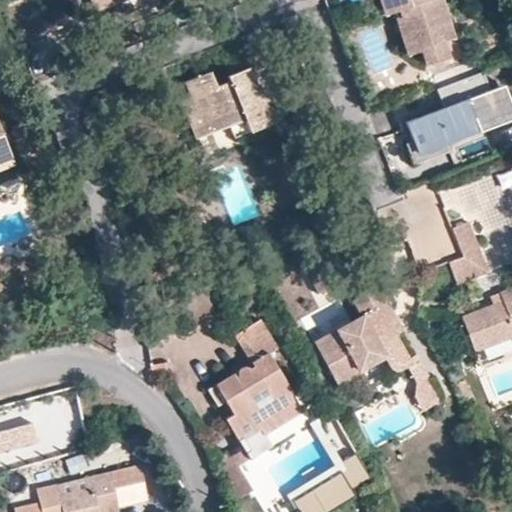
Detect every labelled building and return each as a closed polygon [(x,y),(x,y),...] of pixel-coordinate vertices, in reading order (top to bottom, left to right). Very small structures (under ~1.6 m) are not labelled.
[(117,0),(89,0),(93,10),(117,0)] [(382,0),(388,17),(404,13),(405,21),(399,23),(410,58),(423,54),(428,69),(450,62),(445,46),(454,43),(442,3),(439,3),(437,0),(382,0)] [(234,84),(241,81),(247,96),(254,94),(245,72),(232,77),(234,84)] [(496,107),(483,73),(438,90),(445,109),(407,123),(414,142),(406,146),(414,166),(450,152),(445,141),(479,128),(474,116),(496,107)] [(234,84),(214,92),(209,76),(183,85),(188,101),(179,105),(195,143),(241,125),(246,136),(273,126),(260,92),(254,94),(247,96),(241,81),(234,84)] [(195,143),(199,155),(246,136),(241,125),(195,143)] [(0,137),(0,166),(10,163),(0,137)] [(0,184),(16,178),(10,163),(0,166),(0,184)] [(460,255),(449,259),(457,278),(485,266),(467,221),(449,228),(460,255)] [(511,325),(511,284),(497,291),(500,298),(459,315),(472,343),(511,325)] [(364,322),(354,327),(315,348),(340,394),(364,382),(361,376),(385,364),(389,369),(394,371),(398,371),(409,365),(396,341),(388,325),(397,321),(381,292),(356,306),(364,322)] [(105,327),(103,315),(85,319),(87,330),(105,327)] [(396,341),(405,337),(397,321),(388,325),(396,341)] [(249,364),(252,370),(246,373),(244,371),(240,370),(238,371),(236,373),(236,378),(234,379),(231,375),(206,389),(216,408),(222,405),(228,417),(223,421),(235,442),(258,431),(261,437),(300,415),(297,409),(300,406),(296,398),(292,400),(274,368),(268,357),(277,352),(261,322),(234,337),(249,364)] [(246,373),(252,370),(249,364),(238,371),(240,370),(244,371),(246,373)] [(413,384),(428,410),(441,402),(426,376),(413,384)] [(34,424),(0,433),(0,456),(40,446),(34,424)] [(261,437),(258,431),(235,442),(245,462),(268,450),(261,437)] [(139,466),(35,490),(36,496),(12,501),(14,511),(111,511),(117,511),(115,497),(144,490),(139,466)] [(344,476),(293,503),(297,511),(338,511),(358,502),(344,476)]
